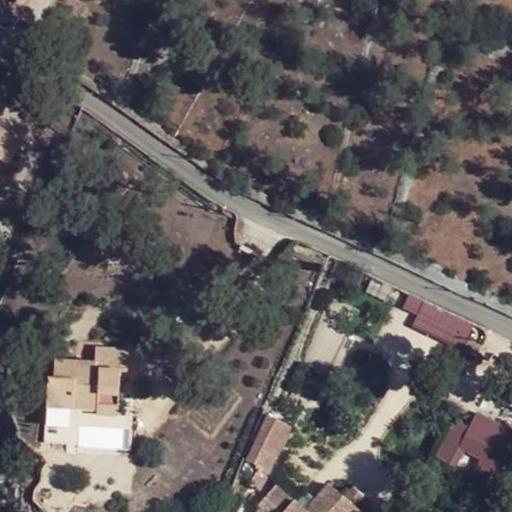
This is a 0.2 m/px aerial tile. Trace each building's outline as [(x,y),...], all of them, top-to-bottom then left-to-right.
[(0,188),(23,161),(0,140),(0,188)] [(135,373),(135,345),(101,342),(98,357),(62,355),(61,368),(53,368),(50,418),(121,422),(126,373),(135,373)] [(483,482),(511,431),(511,430),(467,405),(438,457),(483,482)] [(270,473),(293,426),(266,413),(242,460),(270,473)] [(293,511),(276,494),(255,511),(293,511)]
